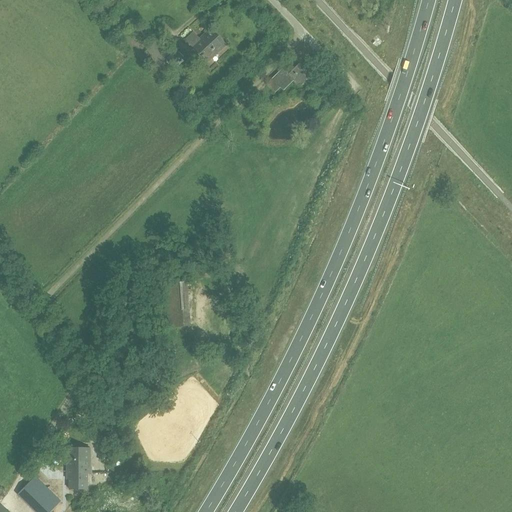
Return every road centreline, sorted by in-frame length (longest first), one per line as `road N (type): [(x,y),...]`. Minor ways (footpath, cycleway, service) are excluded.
road 1 (trunk): [(428,0),(361,203),(306,331),(207,511)]
road 2 (trunk): [(234,511),(358,272),(455,0)]
road 3 (unclassified): [(91,379),(35,309),(302,32)]
